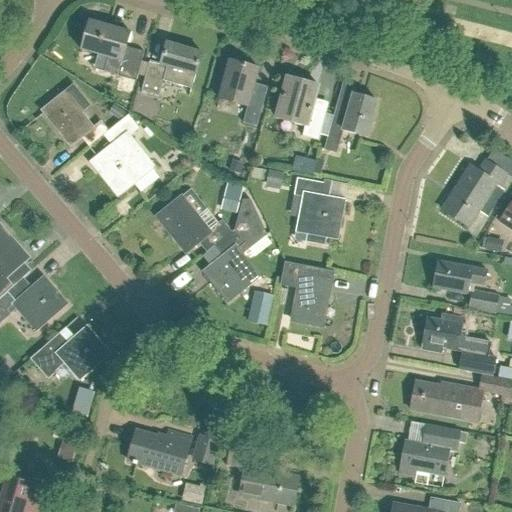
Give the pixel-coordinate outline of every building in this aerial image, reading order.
[(116,77),(135,82),(144,52),(125,47),(130,32),(90,21),(82,52),(120,62),(116,77)] [(196,76),(202,55),(166,45),(160,66),(151,63),(142,92),(160,97),(164,82),(192,91),(196,76)] [(52,50),(48,62),(93,76),(97,64),(52,50)] [(243,125),(257,128),(267,89),(254,86),(258,71),(229,63),(219,101),(247,109),(243,125)] [(318,142),(320,137),(327,110),(312,105),(318,87),(288,78),(276,121),(305,129),(302,138),(318,142)] [(89,149),(103,137),(108,133),(100,123),(93,129),(81,114),(90,107),(74,87),(43,112),(71,147),(81,139),(89,149)] [(336,108),(324,151),(337,154),(339,147),(343,132),(367,139),(377,103),(352,96),(348,111),(336,108)] [(126,113),(114,105),(108,113),(120,122),(126,113)] [(108,133),(103,137),(111,146),(89,164),(118,200),(156,169),(130,137),(139,130),(128,116),(108,133)] [(243,164),(232,161),(229,171),(240,175),(243,164)] [(468,229),(479,213),(487,218),(504,192),(500,189),(507,177),(486,164),(479,174),(471,168),(443,212),(468,229)] [(315,167),(313,175),(320,177),(322,169),(315,167)] [(279,190),(282,175),(269,172),(266,187),(279,190)] [(297,179),(294,197),(302,198),(295,234),(307,236),(306,243),(324,246),(326,238),(336,240),(341,213),(343,213),(345,203),(321,198),(323,184),(297,179)] [(236,213),(241,193),(227,189),(221,210),(236,213)] [(198,244),(206,254),(214,248),(221,258),(209,267),(202,273),(210,283),(211,282),(229,304),(250,286),(251,287),(262,278),(243,255),(267,236),(250,200),(242,201),(234,232),(231,234),(223,223),(209,234),(197,218),(206,210),(191,191),(182,199),(157,219),(179,246),(183,243),(189,251),(198,244)] [(511,205),(500,223),(511,230),(511,205)] [(0,300),(21,283),(24,280),(23,278),(30,272),(27,268),(23,264),(29,258),(0,226),(0,300)] [(500,254),(504,242),(488,238),(485,250),(500,254)] [(280,286),(299,289),(293,322),(322,328),(329,293),(319,291),(323,270),(284,263),(280,286)] [(466,297),(469,285),(484,288),(487,272),(472,270),(439,263),(433,290),(466,297)] [(0,300),(0,323),(10,315),(15,311),(16,310),(36,333),(45,325),(67,306),(43,278),(31,288),(28,291),(21,283),(0,300)] [(279,289),(276,305),(285,306),(288,291),(279,289)] [(472,294),(469,309),(495,314),(498,300),(472,294)] [(268,319),(272,300),(259,297),(255,316),(268,319)] [(460,325),(461,320),(442,316),(441,322),(428,319),(423,347),(422,351),(441,355),(442,350),(462,354),(459,371),(492,377),(496,359),(488,358),(490,344),(464,339),(465,336),(463,334),(460,333),(462,325),(460,325)] [(109,356),(93,338),(95,336),(86,327),(65,346),(57,337),(31,361),(48,381),(65,366),(80,383),(89,375),(88,374),(109,356)] [(511,370),(500,368),(498,379),(511,381),(511,370)] [(19,375),(12,381),(18,388),(24,382),(19,375)] [(510,397),(511,384),(511,382),(481,377),(479,392),(449,386),(449,389),(416,383),(411,412),(478,424),(483,393),(501,396),(510,397)] [(54,418),(58,392),(42,390),(38,416),(54,418)] [(501,396),(500,404),(508,406),(510,397),(501,396)] [(181,476),(189,447),(146,435),(148,428),(139,425),(129,461),(181,476)] [(389,446),(389,427),(375,426),(375,445),(389,446)] [(450,454),(456,455),(461,433),(427,426),(423,446),(405,443),(400,470),(445,479),(450,454)] [(200,436),(193,462),(213,468),(220,442),(200,436)] [(78,446),(63,441),(57,458),(72,463),(78,446)] [(239,497),(250,499),(294,508),(300,479),(272,474),(274,464),(250,459),(251,454),(229,450),(226,467),(244,470),(239,497)] [(40,511),(46,493),(33,489),(34,485),(8,478),(0,504),(0,511),(40,511)] [(185,484),(181,501),(201,505),(205,489),(185,484)] [(146,503),(166,505),(168,495),(148,492),(146,503)] [(458,511),(460,505),(432,500),(430,511),(393,505),(392,511),(458,511)]
